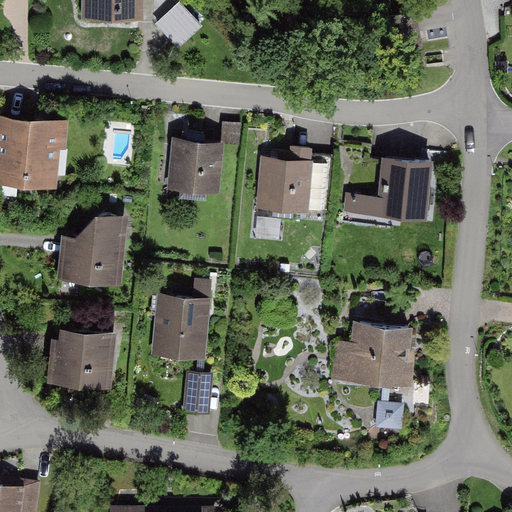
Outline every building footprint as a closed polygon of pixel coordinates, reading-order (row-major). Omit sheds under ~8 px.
[(133,22),(132,0),(82,0),(82,23),(133,22)] [(161,23),(182,46),(205,25),(185,2),(161,23)] [(64,126),(0,119),(0,180),(59,186),(64,126)] [(224,141),(174,139),(172,193),(221,195),(224,141)] [(330,163),(262,156),(257,206),(325,213),(330,163)] [(382,191),(349,188),(347,213),(421,220),(426,159),(385,156),(382,191)] [(65,242),(62,278),(120,282),(125,218),(87,215),(65,242)] [(192,295),(161,293),(157,355),(204,358),(209,281),(193,280),(192,295)] [(406,327),(355,324),(354,346),(334,345),(332,386),(403,389),(406,327)] [(117,333),(60,329),(56,384),(113,388),(117,333)] [(211,372),(188,370),(185,412),(207,414),(211,372)] [(379,424),(403,428),(407,404),(383,400),(379,424)] [(33,511),(37,489),(0,484),(0,511),(33,511)]
